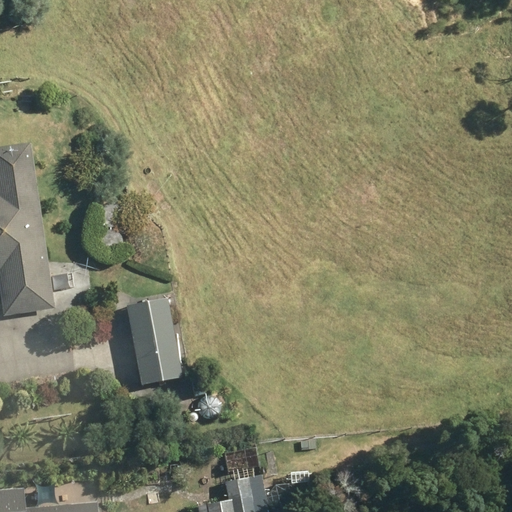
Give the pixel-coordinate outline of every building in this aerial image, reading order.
[(0,300),(3,319),(53,311),(30,146),(0,150),(0,300)] [(126,308),(142,388),(182,380),(166,300),(126,308)] [(267,511),(261,476),(226,482),(229,503),(231,511),(267,511)] [(0,511),(95,511),(94,502),(26,508),(24,490),(0,491),(0,511)] [(195,511),(231,511),(229,503),(195,510),(195,511)]
